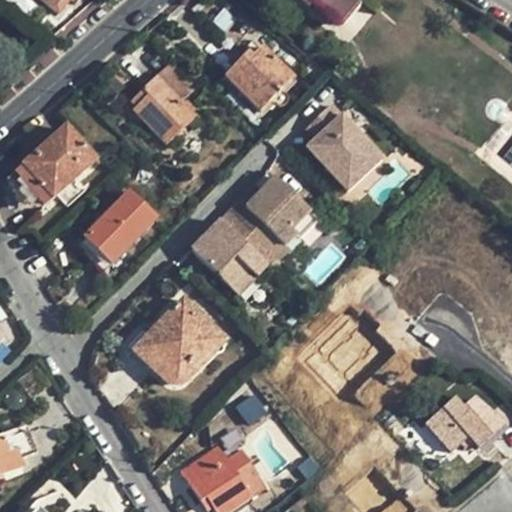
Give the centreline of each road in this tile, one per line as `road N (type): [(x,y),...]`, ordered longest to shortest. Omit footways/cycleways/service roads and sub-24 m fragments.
road 1 (residential): [(50,322),(164,511)]
road 2 (tertiary): [(0,130),(149,0)]
